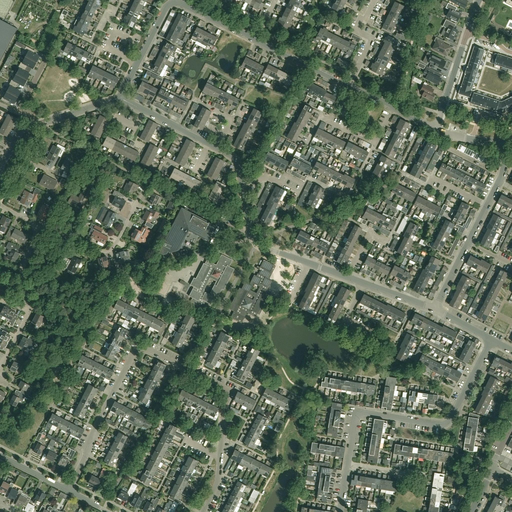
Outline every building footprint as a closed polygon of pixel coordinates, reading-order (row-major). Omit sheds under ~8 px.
[(264,4),(261,2),(261,0),(256,0),(253,6),(252,8),(257,10),(258,8),(261,10),(264,4)] [(342,8),(344,4),(336,0),(335,0),(333,4),(342,8)] [(98,8),(99,6),(89,1),(87,5),(96,9),(97,7),(98,8)] [(141,10),(143,6),(134,1),(132,6),(141,10)] [(406,7),(395,2),(392,6),(404,12),(406,7)] [(297,7),(288,3),(286,7),(295,12),(298,13),(300,9),(297,7)] [(446,7),(445,8),(449,10),(446,16),(451,19),(451,20),(456,22),(456,21),(457,22),(461,14),(455,11),(457,8),(448,3),(446,7)] [(340,13),(342,8),(333,4),(331,8),(340,13)] [(96,9),(87,5),(85,9),(94,14),(96,9)] [(138,14),(141,10),(132,6),(130,10),(138,14)] [(404,12),(392,6),(390,10),(399,15),(402,16),(404,12)] [(295,12),(286,7),(284,12),(293,16),(295,12)] [(91,18),(94,14),(85,9),(83,14),(91,18)] [(138,14),(130,10),(127,14),(136,19),(138,14)] [(397,19),(399,15),(390,10),(388,15),(397,19)] [(293,16),(284,12),(282,16),(291,20),(293,16)] [(191,20),(187,17),(180,14),(178,13),(176,18),(187,24),(189,25),(191,20)] [(91,18),(83,14),(80,18),(89,22),(91,18)] [(134,23),(136,19),(127,14),(127,16),(125,15),(124,18),(134,23)] [(428,23),(432,16),(427,14),(423,21),(428,23)] [(395,23),(397,19),(388,15),(386,19),(395,23)] [(294,22),(291,20),(282,16),(281,18),(280,17),(278,19),(289,24),(290,25),(292,26),(294,22)] [(87,27),(89,22),(80,18),(78,22),(87,27)] [(134,23),(124,18),(123,20),(124,21),(123,23),(134,28),(136,24),(134,23)] [(184,29),(187,24),(176,18),(173,24),(184,29)] [(0,61),(18,29),(0,19),(0,61)] [(290,25),(289,24),(278,19),(277,22),(279,22),(278,25),(288,30),(290,25)] [(395,23),(386,19),(384,23),(393,28),(395,23)] [(453,23),(446,20),(442,26),(447,28),(443,36),(446,37),(446,38),(449,39),(452,40),(457,30),(453,28),(453,29),(451,28),(453,23)] [(87,27),(78,22),(76,21),(74,25),(75,26),(76,26),(76,27),(87,32),(88,29),(86,29),(87,27)] [(391,32),(393,28),(384,23),(380,21),(379,23),(378,23),(378,24),(383,26),(382,28),(391,32)] [(185,29),(184,29),(173,24),(171,29),(182,34),(185,29)] [(76,27),(76,26),(75,26),(72,30),(83,35),(84,33),(86,34),(87,32),(76,27)] [(197,38),(202,30),(196,27),(192,36),(191,39),(196,42),(196,41),(197,38)] [(320,39),(325,29),(323,28),(322,29),(320,28),(315,39),(320,41),(320,39)] [(182,34),(171,29),(168,34),(180,40),(182,34)] [(325,41),(329,32),(327,31),(328,30),(325,29),(320,39),(325,41)] [(201,44),(202,41),(207,33),(202,30),(197,38),(196,41),(201,44)] [(329,43),(333,35),(329,32),(325,41),(329,43)] [(206,46),(212,35),(207,33),(202,41),(201,44),(206,46)] [(180,40),(168,34),(165,39),(177,45),(180,40)] [(213,46),(217,38),(212,35),(206,46),(209,47),(211,45),(213,46)] [(333,46),(337,37),(333,35),(329,43),(333,46)] [(398,41),(388,36),(387,38),(385,37),(384,39),(394,44),(394,45),(396,45),(398,41)] [(337,48),(342,39),(337,37),(333,46),(337,48)] [(444,41),(436,37),(434,41),(436,42),(433,49),(446,55),(450,47),(442,43),(444,41)] [(342,50),(346,41),(342,39),(337,48),(342,50)] [(394,44),(384,39),(383,42),(384,42),(383,44),(392,49),(394,45),(394,44)] [(346,52),(351,41),(349,40),(348,42),(346,41),(342,50),(341,51),(345,53),(346,52)] [(26,46),(17,41),(15,44),(24,49),(26,46)] [(350,56),(355,45),(353,44),(354,43),(351,41),(346,52),(345,53),(350,56)] [(68,54),(72,45),(67,42),(63,51),(68,54)] [(177,48),(174,46),(166,42),(163,46),(172,51),(175,53),(177,48)] [(89,53),(91,50),(93,46),(91,44),(87,52),(85,51),(80,60),(85,62),(89,53)] [(392,49),(383,44),(381,49),(390,53),(392,49)] [(72,56),(76,47),(72,45),(68,54),(72,56)] [(39,57),(34,54),(35,51),(26,46),(24,49),(27,51),(24,56),(25,57),(36,63),(36,62),(37,62),(39,58),(38,58),(39,57)] [(94,55),(91,54),(95,47),(93,46),(91,50),(89,53),(85,62),(89,64),(93,56),(94,55)] [(169,55),(172,51),(163,46),(161,51),(169,55)] [(76,58),(81,49),(76,47),(72,56),(76,58)] [(461,87),(459,94),(470,98),(472,90),(474,84),(476,78),(478,71),(480,65),(482,58),(485,50),(474,47),(472,55),(470,61),(468,67),(467,67),(465,74),(464,80),(461,87)] [(80,60),(85,51),(81,49),(76,58),(80,60)] [(392,54),(390,53),(381,49),(379,53),(390,59),(392,54)] [(172,57),(169,55),(161,51),(159,56),(167,60),(169,61),(172,57)] [(390,59),(379,53),(377,57),(388,63),(390,59)] [(495,53),(492,63),(495,64),(501,67),(508,69),(511,70),(511,58),(505,56),(498,54),(495,53)] [(446,62),(431,55),(430,57),(429,57),(429,59),(427,62),(442,69),(446,62)] [(165,64),(167,60),(159,56),(156,60),(165,64)] [(35,64),(36,63),(25,57),(22,63),(21,62),(19,65),(26,69),(27,66),(33,69),(33,67),(34,68),(36,64),(35,64)] [(246,68),(250,60),(245,57),(241,65),(241,66),(246,68)] [(388,63),(377,57),(375,62),(384,66),(386,67),(388,63)] [(163,69),(165,64),(156,60),(154,65),(158,67),(163,69)] [(250,70),(254,62),(250,60),(246,68),(250,70)] [(255,73),(259,64),(254,62),(250,70),(255,73)] [(382,70),(384,66),(375,62),(374,64),(372,63),(371,65),(382,70)] [(259,75),(264,67),(259,64),(255,73),(259,75)] [(269,76),(273,67),(268,64),(263,73),(269,76)] [(30,74),(24,71),(26,69),(19,65),(18,68),(19,69),(16,74),(26,80),(30,74)] [(163,69),(158,67),(154,65),(153,67),(149,65),(149,66),(148,68),(160,74),(163,69)] [(382,70),(371,65),(370,68),(372,68),(371,70),(381,76),(383,71),(382,70)] [(91,79),(93,77),(97,68),(92,66),(87,77),(91,79)] [(274,78),(278,70),(273,67),(269,76),(274,78)] [(426,67),(423,74),(429,77),(428,80),(437,85),(440,79),(438,79),(440,74),(426,67)] [(97,79),(101,70),(97,68),(93,77),(97,79)] [(101,81),(106,72),(101,70),(97,79),(101,81)] [(279,81),(283,72),(278,70),(274,78),(279,81)] [(106,83),(110,74),(106,72),(101,81),(106,83)] [(284,83),(288,75),(283,72),(279,81),(284,83)] [(23,86),(26,80),(16,74),(13,80),(12,79),(10,83),(16,86),(18,83),(23,86)] [(110,85),(114,76),(110,74),(106,83),(104,86),(109,88),(110,85)] [(289,86),(293,77),(288,75),(284,83),(289,86)] [(114,87),(119,78),(114,76),(110,85),(114,87)] [(143,92),(147,84),(148,81),(143,79),(137,91),(139,92),(140,91),(143,92)] [(308,93),(312,84),(308,82),(304,90),(308,93)] [(20,92),(15,89),(16,86),(10,83),(5,91),(17,98),(20,92)] [(207,94),(211,86),(206,83),(202,91),(203,92),(203,93),(207,95),(207,94)] [(148,95),(152,87),(147,84),(143,92),(148,95)] [(313,95),(317,86),(312,84),(308,93),(313,95)] [(423,84),(420,91),(423,92),(422,95),(431,100),(434,94),(432,93),(434,90),(429,87),(423,84)] [(161,99),(166,89),(162,86),(157,96),(161,99)] [(213,95),(217,88),(211,86),(207,94),(212,97),(213,95)] [(317,97),(322,89),(317,86),(313,95),(312,97),(316,99),(318,97),(317,97)] [(157,89),(152,87),(148,95),(153,98),(157,89)] [(218,98),(221,91),(217,88),(213,95),(218,98)] [(166,101),(171,91),(166,89),(161,99),(166,101)] [(325,92),(326,92),(326,91),(322,89),(317,97),(318,97),(322,99),(325,92)] [(17,99),(17,98),(5,91),(1,100),(7,103),(9,101),(14,103),(15,102),(15,103),(17,99)] [(170,103),(174,96),(175,93),(171,91),(166,101),(170,103)] [(222,100),(226,93),(221,91),(218,98),(220,99),(219,100),(222,101),(222,100)] [(331,95),(326,92),(325,92),(322,99),(321,101),(326,103),(331,95)] [(227,102),(230,95),(226,93),(222,100),(225,101),(224,103),(226,104),(227,102)] [(474,93),(470,103),(471,104),(471,103),(478,105),(484,107),(490,110),(497,112),(503,114),(509,110),(511,109),(511,96),(511,97),(511,98),(505,101),(502,102),(500,101),(494,99),(487,97),(481,95),(474,93)] [(231,105),(235,97),(230,95),(227,102),(231,105)] [(332,106),(336,98),(331,95),(326,103),(332,106)] [(179,98),(174,96),(170,103),(175,106),(179,98)] [(179,109),(180,108),(185,98),(180,96),(179,98),(175,106),(177,107),(177,108),(179,109)] [(236,107),(240,100),(235,97),(231,105),(236,107)] [(183,112),(189,100),(185,98),(180,108),(182,109),(182,111),(183,112)] [(311,114),(313,109),(305,105),(303,109),(311,114)] [(259,109),(254,106),(251,113),(259,118),(262,113),(258,111),(259,109)] [(209,117),(211,112),(203,107),(200,112),(209,117)] [(311,114),(303,109),(300,114),(309,118),(311,114)] [(207,121),(209,117),(200,112),(198,117),(207,121)] [(259,118),(251,113),(248,119),(257,123),(259,118)] [(15,121),(17,119),(8,114),(5,119),(18,125),(19,123),(15,121)] [(306,123),(309,118),(300,114),(298,118),(306,123)] [(106,124),(109,120),(100,115),(97,120),(106,124)] [(204,126),(207,121),(198,117),(195,115),(194,118),(197,119),(196,121),(204,126)] [(304,127),(306,123),(298,118),(296,123),(303,127),(304,127)] [(18,125),(5,119),(3,123),(12,128),(13,125),(17,127),(18,125)] [(254,128),(257,123),(248,119),(246,123),(246,124),(253,127),(254,128)] [(406,128),(409,123),(400,119),(398,124),(406,128)] [(104,129),(106,124),(97,120),(95,124),(104,129)] [(155,129),(158,124),(149,120),(147,125),(155,129)] [(202,130),(204,126),(196,121),(193,126),(202,130)] [(300,132),(303,127),(296,123),(294,122),(292,127),(300,132)] [(11,130),(12,128),(3,123),(1,128),(10,132),(13,134),(14,132),(11,130)] [(246,124),(246,123),(244,123),(242,128),(251,132),(253,127),(246,124)] [(102,133),(104,129),(95,124),(93,129),(102,133)] [(406,128),(398,124),(395,128),(404,132),(406,128)] [(153,134),(155,129),(147,125),(144,129),(153,134)] [(298,137),(300,132),(292,127),(289,132),(298,137)] [(10,132),(1,128),(0,129),(0,133),(7,137),(9,134),(12,136),(13,134),(10,132)] [(251,132),(242,128),(240,132),(248,136),(251,132)] [(318,139),(322,131),(318,128),(313,137),(318,139)] [(404,132),(395,128),(393,133),(394,133),(402,137),(404,132)] [(102,133),(93,129),(90,134),(99,138),(101,133),(102,134),(102,133)] [(151,138),(153,134),(144,129),(142,134),(151,138)] [(323,142),(327,133),(322,131),(318,139),(323,142)] [(248,136),(240,132),(237,137),(246,141),(248,136)] [(295,142),(298,137),(289,132),(286,138),(295,142)] [(327,144),(332,135),(327,133),(323,142),(327,144)] [(400,143),(403,137),(402,137),(394,133),(392,138),(400,143)] [(151,138),(142,134),(140,138),(148,143),(151,138)] [(332,146),(336,138),(332,135),(327,144),(332,146)] [(107,147),(111,139),(107,136),(103,144),(102,145),(107,147)] [(244,146),(246,141),(237,137),(235,141),(244,146)] [(336,149),(341,140),(336,138),(332,146),(336,149)] [(398,148),(400,143),(392,138),(389,143),(398,148)] [(112,150),(116,141),(111,139),(107,147),(112,150)] [(193,148),(195,143),(186,139),(184,144),(193,148)] [(341,151),(345,142),(341,140),(336,149),(341,151)] [(433,151),(436,146),(425,140),(423,145),(425,146),(433,151)] [(116,152),(121,143),(116,141),(112,150),(116,152)] [(244,146),(235,141),(233,146),(241,150),(244,146)] [(349,153),(353,145),(348,142),(343,150),(349,153)] [(121,154),(125,146),(121,143),(116,152),(121,154)] [(398,148),(389,143),(387,149),(395,153),(398,148)] [(44,156),(54,161),(58,154),(61,156),(65,148),(58,144),(56,147),(53,146),(47,157),(44,156)] [(159,148),(158,148),(150,144),(148,148),(157,153),(159,154),(161,149),(160,149),(159,148)] [(191,153),(193,148),(184,144),(182,148),(191,153)] [(354,156),(358,147),(353,145),(349,153),(354,156)] [(125,157),(130,148),(125,146),(121,154),(125,157)] [(433,151),(425,146),(423,151),(431,155),(433,151)] [(268,163),(274,151),(272,150),(266,147),(262,156),(265,157),(263,160),(268,163)] [(359,158),(363,150),(358,147),(354,156),(359,158)] [(130,159),(134,150),(130,148),(125,157),(130,159)] [(154,157),(157,153),(148,148),(145,153),(154,157)] [(188,157),(191,153),(182,148),(179,153),(188,157)] [(393,158),(395,153),(387,149),(384,154),(393,158)] [(137,156),(139,153),(134,150),(130,159),(134,161),(137,156)] [(364,161),(368,153),(363,150),(359,158),(364,161)] [(273,165),(278,157),(279,154),(274,151),(268,163),(273,165)] [(429,160),(431,155),(423,151),(420,155),(429,160)] [(154,157),(145,153),(143,158),(152,162),(154,163),(156,159),(154,157)] [(186,162),(188,157),(179,153),(177,157),(186,162)] [(294,167),(299,157),(294,155),(289,165),(294,167)] [(390,160),(381,155),(379,160),(387,164),(390,160)] [(429,160),(420,155),(418,160),(427,164),(429,160)] [(184,165),(186,162),(177,157),(175,162),(184,166),(184,165)] [(222,166),(224,162),(216,157),(213,162),(222,166)] [(283,159),(278,157),(273,165),(279,168),(283,159)] [(299,169),(304,160),(299,157),(294,167),(299,169)] [(63,173),(62,173),(61,176),(67,179),(68,176),(71,177),(73,173),(70,171),(74,165),(65,160),(66,158),(60,168),(66,171),(65,174),(63,173)] [(150,167),(152,162),(143,158),(141,162),(150,167)] [(284,170),(288,162),(283,159),(279,168),(284,170)] [(303,172),(307,165),(308,162),(304,160),(299,169),(303,172)] [(387,164),(379,160),(377,165),(385,169),(388,170),(390,166),(387,164)] [(418,160),(416,164),(423,168),(424,169),(427,164),(418,160)] [(220,171),(222,166),(213,162),(211,166),(220,171)] [(317,171),(321,164),(316,162),(313,169),(317,171)] [(443,172),(446,165),(442,163),(438,170),(443,172)] [(447,175),(451,168),(452,165),(448,163),(447,165),(446,165),(443,172),(447,175)] [(322,174),(325,166),(321,164),(317,171),(322,174)] [(420,173),(423,168),(416,164),(415,164),(412,169),(420,173)] [(311,167),(307,165),(303,172),(308,174),(311,167)] [(385,169),(377,165),(374,169),(383,173),(385,169)] [(217,175),(220,171),(211,166),(209,171),(217,175)] [(326,176),(330,169),(325,166),(322,174),(326,176)] [(331,178),(334,171),(336,168),(331,166),(330,169),(326,176),(331,178)] [(174,179),(179,170),(179,171),(174,168),(170,177),(174,179)] [(452,177),(456,170),(452,168),(451,168),(447,175),(452,177)] [(456,179),(461,170),(457,168),(456,170),(452,177),(456,179)] [(383,173),(374,169),(372,174),(381,178),(383,173)] [(418,178),(420,173),(412,169),(409,174),(418,178)] [(179,182),(183,173),(179,170),(174,179),(179,182)] [(461,182),(466,172),(461,170),(456,179),(461,182)] [(217,175),(209,171),(206,176),(215,180),(217,175)] [(335,180),(339,173),(334,171),(331,178),(335,180)] [(466,184),(469,177),(470,174),(466,172),(461,182),(465,184),(466,184)] [(183,184),(188,175),(183,173),(179,182),(183,184)] [(344,176),(343,176),(339,173),(335,180),(340,183),(344,176)] [(345,185),(349,177),(344,174),(343,176),(344,176),(340,183),(345,185)] [(49,187),(53,189),(57,182),(44,175),(39,184),(49,189),(49,187)] [(188,186),(193,178),(188,175),(183,184),(188,186)] [(475,191),(479,182),(477,181),(479,178),(476,176),(474,179),(470,188),(475,191)] [(350,188),(355,180),(349,177),(345,185),(350,188)] [(470,188),(474,179),(469,177),(466,184),(465,184),(465,185),(470,188)] [(71,183),(62,178),(59,183),(65,186),(64,188),(67,189),(71,183)] [(193,189),(197,180),(193,178),(188,186),(193,189)] [(480,193),(485,185),(482,183),(483,180),(481,179),(480,182),(479,182),(475,191),(480,193)] [(124,189),(132,193),(134,188),(139,190),(137,189),(139,186),(128,180),(124,189)] [(202,182),(197,180),(193,189),(197,191),(202,182)] [(223,190),(226,185),(225,185),(217,181),(214,186),(223,190)] [(396,194),(400,186),(395,183),(391,192),(396,194)] [(322,194),(324,189),(315,185),(313,190),(322,194)] [(221,195),(223,190),(214,186),(212,190),(221,195)] [(282,195),(284,190),(276,186),(273,191),(282,195)] [(401,197),(406,188),(400,186),(396,194),(401,197)] [(21,189),(18,195),(22,197),(20,202),(28,206),(31,199),(36,201),(39,195),(41,190),(36,188),(34,192),(33,195),(27,192),(24,190),(21,189)] [(406,200),(411,191),(406,188),(401,197),(406,200)] [(120,212),(125,201),(118,198),(120,193),(114,190),(112,195),(115,196),(114,200),(115,201),(113,205),(121,209),(120,212)] [(221,195),(212,190),(210,195),(219,199),(221,195)] [(319,198),(322,194),(313,190),(311,194),(319,198)] [(72,195),(67,203),(70,205),(77,208),(78,206),(80,203),(81,202),(82,203),(87,193),(82,191),(79,198),(75,196),(74,197),(72,195)] [(280,200),(282,195),(273,191),(271,195),(280,200)] [(412,202),(416,194),(411,191),(406,200),(412,202)] [(149,202),(150,203),(157,206),(162,197),(151,192),(150,195),(147,194),(152,197),(149,202)] [(317,203),(319,198),(311,194),(308,199),(317,203)] [(219,199),(210,195),(208,199),(216,204),(219,199)] [(277,204),(280,200),(271,195),(269,200),(277,204)] [(502,206),(507,197),(502,195),(497,203),(502,206)] [(418,207),(422,198),(417,196),(413,205),(418,207)] [(511,200),(507,197),(502,206),(508,209),(508,207),(511,200)] [(422,209),(427,201),(422,198),(418,207),(422,209)] [(315,208),(317,203),(308,199),(306,203),(315,208)] [(275,209),(277,204),(269,200),(266,205),(268,205),(275,209)] [(171,201),(167,208),(173,211),(177,203),(171,201)] [(427,212),(431,203),(427,201),(422,209),(421,212),(426,214),(427,212)] [(469,205),(461,202),(459,206),(466,210),(469,205)] [(432,214),(436,205),(431,203),(427,212),(426,214),(426,215),(430,217),(432,214)] [(50,216),(55,207),(49,204),(48,207),(43,205),(37,216),(44,220),(47,214),(50,216)] [(274,215),(276,209),(275,209),(268,205),(265,210),(274,215)] [(436,216),(440,208),(436,205),(432,214),(436,216)] [(373,208),(368,206),(367,208),(362,216),(368,219),(372,211),(373,208)] [(464,215),(466,210),(459,206),(457,211),(464,215)] [(212,233),(215,226),(210,223),(209,222),(207,221),(187,211),(182,209),(182,208),(181,208),(181,209),(177,216),(163,242),(164,243),(163,245),(163,244),(158,252),(163,255),(166,253),(167,251),(169,252),(169,253),(179,249),(186,235),(192,234),(194,234),(208,241),(210,237),(212,235),(211,234),(211,232),(212,233)] [(117,219),(114,218),(116,214),(106,209),(104,212),(102,212),(99,218),(103,220),(101,223),(104,224),(104,226),(105,227),(106,228),(108,228),(109,227),(112,221),(115,223),(117,219)] [(153,216),(157,218),(159,213),(152,209),(150,212),(147,210),(142,219),(146,221),(146,222),(144,225),(151,229),(153,225),(150,223),(153,216)] [(462,219),(464,215),(457,211),(454,209),(451,214),(454,216),(462,219)] [(271,220),(274,215),(265,210),(263,215),(271,220)] [(373,220),(377,213),(372,211),(368,219),(373,222),(374,220),(373,220)] [(382,215),(377,213),(373,220),(374,220),(378,222),(382,215)] [(383,225),(387,216),(382,214),(382,215),(378,222),(380,224),(377,231),(379,232),(381,228),(383,225)] [(459,224),(462,219),(454,216),(451,214),(450,217),(453,219),(452,220),(459,224)] [(500,223),(502,219),(494,214),(491,219),(500,223)] [(268,225),(271,220),(263,215),(260,221),(268,225)] [(387,227),(391,220),(392,218),(387,215),(387,216),(383,225),(387,227)] [(0,230),(4,233),(11,220),(3,216),(0,222),(0,230)] [(392,229),(395,222),(397,219),(392,216),(392,218),(391,220),(387,227),(392,229)] [(498,228),(500,223),(491,219),(489,224),(498,228)] [(454,224),(452,223),(446,220),(443,224),(452,229),(454,224)] [(418,226),(410,222),(408,227),(416,231),(418,226)] [(452,229),(443,224),(441,229),(449,233),(452,229)] [(495,232),(498,228),(489,224),(487,228),(488,229),(495,232)] [(103,229),(95,225),(93,229),(94,230),(91,237),(98,241),(97,243),(97,244),(102,246),(103,246),(107,237),(101,234),(103,229)] [(359,233),(362,229),(360,228),(354,225),(352,230),(359,233)] [(144,245),(146,241),(145,241),(150,231),(142,227),(140,231),(135,229),(133,233),(132,232),(131,235),(132,236),(131,238),(144,245)] [(416,231),(408,227),(405,231),(414,236),(416,231)] [(11,237),(24,243),(28,235),(15,228),(13,233),(8,231),(6,236),(10,238),(11,237)] [(359,233),(352,230),(350,228),(347,233),(350,234),(357,238),(359,233)] [(447,238),(449,233),(441,229),(439,233),(447,238)] [(494,238),(497,233),(495,232),(488,229),(486,234),(494,238)] [(301,242),(305,233),(300,231),(296,239),(301,242)] [(414,236),(405,231),(403,236),(404,237),(404,236),(412,240),(414,236)] [(307,243),(310,236),(305,233),(301,242),(306,244),(307,243)] [(447,238),(439,233),(436,238),(445,242),(447,238)] [(311,245),(315,238),(316,236),(311,234),(310,236),(307,243),(311,245)] [(355,242),(357,238),(350,234),(347,239),(355,242)] [(491,243),(494,238),(486,234),(483,239),(491,243)] [(410,246),(413,241),(412,240),(404,236),(404,237),(402,242),(410,246)] [(320,240),(319,240),(315,238),(311,245),(316,248),(320,240)] [(320,250),(325,240),(321,238),(319,240),(320,240),(316,248),(320,250)] [(445,242),(436,238),(434,243),(443,247),(445,242)] [(352,247),(355,242),(347,239),(345,243),(352,247)] [(489,248),(491,243),(483,239),(480,244),(489,248)] [(325,252),(329,245),(330,243),(325,240),(320,250),(325,252)] [(7,258),(15,262),(19,253),(13,250),(15,246),(18,247),(8,242),(5,248),(11,250),(7,258)] [(410,246),(402,242),(399,247),(408,251),(410,246)] [(354,247),(352,247),(345,243),(343,248),(351,252),(354,247)] [(440,252),(443,247),(434,243),(432,247),(440,252)] [(405,256),(408,251),(399,247),(397,252),(405,256)] [(351,252),(343,248),(341,252),(349,257),(351,252)] [(114,261),(116,268),(122,267),(121,263),(126,262),(124,252),(126,251),(116,254),(117,260),(114,261)] [(349,257),(341,252),(338,257),(347,261),(349,257)] [(368,266),(372,259),(373,256),(369,254),(367,256),(364,263),(366,265),(362,273),(364,274),(366,270),(368,266)] [(203,263),(199,272),(196,279),(194,278),(190,285),(194,287),(192,289),(195,291),(197,288),(203,291),(210,278),(216,281),(210,292),(215,294),(215,295),(218,296),(221,289),(223,290),(234,269),(229,266),(232,260),(221,255),(216,265),(207,260),(205,264),(203,263)] [(108,263),(106,256),(94,259),(94,260),(97,259),(100,269),(107,267),(108,270),(114,269),(112,262),(108,263)] [(344,266),(347,261),(338,257),(336,256),(334,260),(344,266)] [(437,265),(440,260),(436,259),(431,256),(429,261),(437,265)] [(472,267),(476,258),(471,256),(466,264),(472,267)] [(74,273),(75,272),(77,267),(79,268),(80,267),(81,267),(82,265),(82,264),(81,263),(80,263),(81,261),(73,257),(71,262),(69,261),(67,265),(61,262),(58,268),(64,271),(66,268),(74,273)] [(377,270),(381,263),(382,260),(378,258),(376,261),(373,268),(377,270)] [(481,261),(476,258),(472,267),(477,269),(478,268),(481,261)] [(376,261),(372,259),(368,266),(373,268),(376,261)] [(271,292),(267,290),(272,281),(269,279),(272,273),(273,272),(276,266),(274,265),(273,265),(264,260),(260,267),(257,266),(256,268),(261,271),(260,271),(258,273),(259,273),(259,274),(258,273),(256,276),(254,275),(249,284),(245,282),(241,289),(239,288),(228,309),(234,311),(230,318),(241,323),(246,313),(247,313),(255,317),(257,314),(259,315),(271,292)] [(482,270),(486,262),(482,260),(481,261),(478,268),(482,270)] [(435,270),(437,265),(429,261),(427,265),(435,270)] [(491,264),(486,262),(482,270),(487,273),(491,264)] [(382,273),(386,266),(381,263),(377,270),(382,273)] [(387,275),(388,272),(391,266),(387,264),(386,266),(382,273),(387,275)] [(394,265),(391,272),(390,274),(395,276),(399,268),(394,265)] [(433,274),(435,270),(427,265),(424,270),(431,273),(431,274),(433,274)] [(400,279),(404,271),(399,268),(395,276),(400,279)] [(424,270),(423,269),(420,274),(429,278),(431,274),(431,273),(424,270)] [(506,278),(509,273),(501,270),(499,274),(506,278)] [(404,285),(410,273),(404,271),(400,279),(399,280),(402,281),(402,282),(401,284),(401,285),(403,286),(404,285)] [(322,277),(314,272),(311,277),(320,281),(322,277)] [(429,278),(420,274),(418,279),(426,284),(429,278)] [(506,278),(499,274),(497,279),(504,282),(506,278)] [(470,282),(471,279),(463,275),(460,280),(469,284),(471,285),(472,283),(470,282)] [(318,286),(320,281),(311,277),(309,282),(318,286)] [(424,289),(426,284),(418,279),(415,284),(424,289)] [(502,287),(504,282),(497,279),(494,283),(502,287)] [(469,284),(460,280),(458,284),(467,289),(469,284)] [(315,291),(318,286),(309,282),(307,286),(315,291)] [(499,292),(502,287),(494,283),(492,288),(499,292)] [(421,294),(424,289),(415,284),(412,290),(421,294)] [(465,293),(467,289),(458,284),(456,289),(457,290),(464,293),(465,293)] [(313,295),(315,291),(307,286),(304,291),(306,292),(306,291),(313,295)] [(347,296),(350,291),(342,286),(339,292),(347,296)] [(499,292),(492,288),(491,287),(488,292),(490,292),(497,296),(499,292)] [(211,304),(215,295),(215,294),(210,292),(209,294),(203,291),(197,288),(195,291),(192,289),(189,296),(192,298),(190,302),(206,310),(207,308),(206,307),(207,304),(208,303),(211,304)] [(463,299),(466,294),(465,293),(464,293),(457,290),(455,295),(463,299)] [(314,296),(313,295),(306,291),(306,292),(303,297),(312,301),(315,302),(317,297),(314,296)] [(347,296),(339,292),(336,297),(345,301),(347,296)] [(495,301),(497,296),(490,292),(487,297),(495,301)] [(364,305),(368,297),(364,294),(359,303),(364,305)] [(461,304),(463,299),(455,295),(452,300),(461,304)] [(309,306),(312,301),(303,297),(301,302),(309,306)] [(342,306),(345,301),(336,297),(334,302),(335,303),(342,306)] [(369,307),(373,299),(368,297),(364,305),(369,307)] [(492,305),(495,301),(487,297),(485,302),(492,305)] [(118,311),(123,301),(118,299),(117,300),(114,298),(108,310),(112,312),(114,308),(118,311)] [(373,310),(378,301),(373,299),(369,307),(373,310)] [(461,304),(452,300),(449,305),(458,309),(461,304)] [(123,313),(127,304),(124,302),(123,301),(118,311),(123,313)] [(378,312),(382,303),(378,301),(373,310),(378,312)] [(308,308),(309,306),(301,302),(298,307),(307,311),(315,315),(315,314),(315,315),(318,310),(316,309),(315,312),(308,308)] [(491,311),(494,306),(492,305),(485,302),(483,307),(491,311)] [(342,306),(335,303),(333,307),(340,311),(342,306)] [(387,306),(386,306),(382,303),(378,312),(382,314),(383,313),(387,306)] [(132,306),(129,305),(127,304),(123,313),(127,315),(132,306)] [(388,315),(392,307),(387,304),(386,306),(387,306),(383,313),(388,315)] [(6,317),(10,309),(10,308),(6,305),(5,306),(4,306),(1,312),(0,311),(0,317),(1,318),(2,316),(6,317)] [(132,317),(136,308),(134,307),(132,306),(127,315),(132,317)] [(338,315),(340,311),(333,307),(331,312),(338,315)] [(392,317),(396,309),(392,307),(388,315),(392,317)] [(491,311),(483,307),(480,312),(488,316),(491,311)] [(16,312),(16,311),(11,308),(10,309),(6,317),(9,319),(8,322),(10,323),(9,325),(12,327),(16,320),(13,318),(16,312)] [(136,320),(141,311),(139,310),(136,308),(132,317),(136,320)] [(397,320),(401,311),(396,309),(392,317),(397,320)] [(43,319),(45,320),(48,322),(51,316),(41,311),(39,315),(37,313),(32,322),(39,326),(43,319)] [(141,322),(145,313),(143,312),(141,311),(136,320),(141,322)] [(401,322),(406,314),(401,311),(397,320),(401,322)] [(338,315),(331,312),(328,316),(336,320),(338,315)] [(486,321),(488,316),(480,312),(477,317),(486,321)] [(145,324),(150,315),(145,313),(141,322),(145,324)] [(415,324),(419,316),(415,313),(411,322),(415,324)] [(192,325),(195,318),(186,314),(184,318),(188,321),(187,323),(192,325)] [(150,327),(154,318),(150,315),(145,324),(150,327)] [(333,324),(336,320),(328,316),(325,315),(323,319),(333,324)] [(420,326),(424,318),(419,316),(415,324),(420,326)] [(154,329),(159,320),(154,318),(150,327),(154,329)] [(188,321),(184,318),(182,323),(186,325),(185,328),(189,330),(192,325),(187,323),(188,321)] [(424,329),(429,320),(424,318),(420,326),(424,329)] [(159,320),(154,329),(159,331),(157,335),(161,337),(167,325),(163,323),(164,322),(159,320)] [(429,331),(433,323),(429,320),(424,329),(429,331)] [(191,333),(188,332),(189,330),(185,328),(186,325),(182,323),(179,328),(184,330),(183,332),(187,334),(187,335),(193,338),(194,336),(190,334),(191,333)] [(433,333),(438,325),(433,323),(429,331),(433,333)] [(184,330),(179,328),(175,325),(174,328),(176,329),(178,330),(177,332),(182,334),(180,337),(185,339),(187,335),(187,334),(183,332),(184,330)] [(439,334),(442,327),(438,325),(433,333),(438,336),(439,334)] [(124,337),(127,330),(118,326),(116,330),(121,333),(119,335),(124,337)] [(443,337),(447,328),(443,326),(442,327),(439,334),(443,337)] [(9,342),(11,337),(10,336),(8,335),(10,331),(4,328),(2,331),(0,335),(0,337),(7,342),(7,341),(9,342)] [(448,339),(452,330),(447,328),(443,337),(448,339)] [(121,333),(116,330),(114,335),(118,337),(117,339),(121,342),(124,337),(119,335),(121,333)] [(457,333),(452,330),(448,339),(452,341),(457,333)] [(183,344),(184,341),(185,339),(180,337),(182,334),(177,332),(175,331),(172,336),(175,337),(179,339),(178,341),(183,344)] [(226,343),(230,336),(221,331),(218,336),(223,338),(222,341),(226,343)] [(118,337),(114,335),(111,333),(109,338),(111,339),(116,342),(115,344),(119,346),(121,342),(117,339),(118,337)] [(415,337),(407,333),(404,338),(413,342),(415,337)] [(175,337),(172,336),(170,334),(169,336),(172,338),(174,339),(171,344),(180,348),(183,344),(178,341),(179,339),(175,337)] [(472,341),(468,339),(467,342),(463,340),(464,337),(458,334),(455,339),(463,343),(466,344),(473,348),(474,348),(476,343),(472,341)] [(223,338),(218,336),(216,341),(221,343),(220,345),(224,347),(226,343),(222,341),(223,338)] [(6,347),(8,343),(7,342),(0,337),(0,345),(4,347),(6,347)] [(34,347),(35,344),(37,344),(39,341),(32,337),(30,341),(23,337),(18,346),(25,350),(27,347),(30,349),(32,346),(34,347)] [(410,347),(413,342),(404,338),(402,342),(410,347)] [(116,342),(111,339),(109,344),(114,346),(112,348),(117,351),(119,346),(115,344),(116,342)] [(222,352),(224,347),(220,345),(221,343),(216,341),(214,344),(213,344),(214,345),(218,347),(217,350),(222,352)] [(410,347),(402,342),(399,347),(401,348),(408,351),(410,347)] [(218,347),(214,345),(213,344),(210,343),(209,345),(211,346),(213,348),(212,350),(216,352),(215,354),(219,356),(222,352),(217,350),(218,347)] [(471,352),(473,348),(466,344),(463,343),(461,347),(464,349),(471,352)] [(114,346),(109,344),(107,348),(111,351),(110,353),(115,355),(117,351),(112,348),(114,346)] [(257,356),(260,351),(251,346),(248,351),(253,353),(251,356),(256,358),(263,361),(264,359),(257,356)] [(112,360),(115,355),(110,353),(111,351),(107,348),(103,355),(104,356),(112,360)] [(407,357),(410,352),(408,351),(401,348),(398,353),(407,357)] [(472,353),(471,352),(464,349),(461,354),(470,358),(472,353)] [(217,361),(219,356),(215,354),(216,352),(212,350),(209,354),(214,356),(213,359),(217,361)] [(254,362),(256,358),(251,356),(253,353),(248,351),(246,356),(250,358),(249,360),(254,362)] [(214,356),(209,354),(205,352),(204,354),(207,355),(208,356),(206,361),(215,366),(217,361),(213,359),(214,356)] [(423,364),(426,357),(427,355),(428,354),(423,352),(418,362),(423,364)] [(404,362),(407,357),(398,353),(396,358),(404,362)] [(467,363),(470,358),(461,354),(458,359),(467,363)] [(82,366),(87,357),(87,356),(85,355),(85,356),(82,355),(77,364),(82,366)] [(427,367),(432,357),(427,355),(426,357),(423,364),(427,367)] [(152,366),(155,359),(147,356),(145,362),(152,366)] [(253,365),(254,362),(249,360),(250,358),(246,356),(244,360),(248,362),(247,365),(251,367),(255,369),(256,367),(253,365)] [(497,367),(501,359),(496,356),(491,365),(497,367)] [(10,370),(15,373),(18,368),(21,369),(23,366),(14,361),(15,359),(13,357),(9,364),(12,365),(10,370)] [(87,369),(91,360),(87,357),(82,366),(87,369)] [(432,369),(435,362),(436,359),(432,357),(427,367),(432,369)] [(249,371),(251,367),(247,365),(248,362),(244,360),(239,358),(238,360),(241,361),(241,362),(242,362),(241,365),(246,367),(245,369),(249,371)] [(502,370),(506,362),(501,359),(497,367),(502,370)] [(91,371),(96,362),(91,360),(87,369),(91,371)] [(163,372),(163,370),(166,365),(157,361),(155,365),(159,367),(158,370),(163,372)] [(96,373),(100,364),(96,362),(91,371),(96,373)] [(436,373),(440,364),(435,362),(432,369),(431,370),(436,373)] [(511,364),(506,362),(502,370),(507,373),(508,371),(511,364)] [(100,376),(105,367),(100,364),(96,373),(100,376)] [(445,367),(440,364),(436,373),(441,375),(442,374),(445,367)] [(159,367),(155,365),(152,370),(157,372),(156,374),(160,377),(162,372),(163,372),(158,370),(159,367)] [(241,365),(239,369),(243,371),(242,374),(247,376),(251,378),(252,377),(248,374),(249,371),(245,369),(246,367),(241,365)] [(447,377),(451,368),(446,365),(445,367),(442,374),(447,377)] [(105,378),(109,369),(107,368),(107,367),(105,366),(105,367),(100,376),(105,378)] [(247,376),(242,374),(243,371),(239,369),(232,366),(231,368),(238,372),(235,376),(238,378),(237,380),(243,383),(244,381),(247,376)] [(452,379),(456,371),(451,368),(447,377),(452,379)] [(105,378),(109,380),(115,370),(113,369),(111,370),(109,369),(105,378)] [(158,381),(160,377),(156,374),(157,372),(152,370),(150,374),(155,377),(153,379),(158,381)] [(461,373),(456,371),(452,379),(457,382),(461,373)] [(330,378),(331,373),(328,373),(327,377),(322,377),(321,386),(321,387),(326,387),(327,382),(329,383),(330,378)] [(335,379),(336,374),(333,373),(332,378),(330,378),(329,383),(327,382),(326,387),(331,388),(332,383),(334,384),(335,379)] [(155,377),(150,374),(148,379),(152,381),(151,383),(156,386),(158,381),(153,379),(155,377)] [(340,379),(341,375),(338,374),(338,379),(335,379),(334,384),(332,383),(331,388),(336,389),(337,384),(339,384),(340,379)] [(345,380),(346,375),(343,375),(343,380),(340,379),(339,384),(337,384),(336,389),(341,390),(342,385),(344,385),(345,380)] [(395,386),(396,378),(381,375),(381,378),(386,379),(385,381),(390,382),(390,385),(395,386)] [(350,381),(351,376),(348,376),(348,381),(345,380),(344,385),(342,385),(341,390),(346,391),(347,386),(349,386),(350,381)] [(499,380),(491,376),(489,381),(497,385),(499,380)] [(355,382),(356,377),(353,377),(353,381),(350,381),(349,386),(347,386),(346,391),(351,391),(352,387),(354,387),(355,382)] [(360,383),(361,378),(358,377),(358,382),(355,382),(354,387),(352,387),(351,391),(356,392),(357,387),(359,388),(360,383)] [(365,383),(366,379),(363,378),(363,383),(360,383),(359,388),(357,387),(356,392),(361,393),(362,388),(364,389),(365,383)] [(153,390),(156,386),(151,383),(152,381),(148,379),(145,383),(150,386),(149,388),(153,390)] [(370,384),(371,384),(371,380),(368,379),(368,384),(365,383),(364,389),(362,388),(361,393),(366,394),(367,389),(369,389),(370,384)] [(374,395),(376,380),(374,380),(373,385),(371,384),(370,384),(369,389),(367,389),(366,394),(374,395)] [(385,381),(381,380),(380,383),(385,384),(384,386),(384,387),(389,387),(389,390),(394,391),(395,386),(390,385),(390,382),(385,381)] [(27,388),(29,385),(21,381),(18,387),(22,389),(20,392),(28,396),(31,390),(27,388)] [(495,390),(497,385),(489,381),(486,385),(495,390)] [(150,386),(145,383),(143,388),(148,390),(146,392),(151,395),(153,390),(149,388),(150,386)] [(94,396),(95,393),(97,389),(88,384),(86,389),(90,391),(89,393),(94,396)] [(495,390),(486,385),(484,390),(492,394),(495,390)] [(384,387),(384,386),(380,386),(379,388),(384,389),(384,391),(389,392),(388,395),(393,396),(394,391),(389,390),(389,387),(384,387)] [(150,397),(151,395),(146,392),(148,390),(143,388),(141,387),(139,391),(145,395),(144,397),(149,399),(157,404),(158,402),(151,398),(150,397)] [(417,392),(418,392),(418,387),(416,387),(415,391),(410,391),(408,401),(413,401),(414,396),(417,397),(417,392)] [(422,393),(423,393),(423,388),(421,387),(420,392),(418,392),(417,392),(417,397),(414,396),(413,401),(418,402),(419,397),(422,398),(422,393)] [(266,399),(270,390),(271,389),(269,388),(268,389),(266,388),(261,396),(261,397),(266,399)] [(427,393),(428,393),(428,389),(426,388),(425,393),(423,393),(422,393),(422,398),(419,397),(418,402),(423,403),(424,398),(427,398),(427,393)] [(90,391),(86,389),(84,393),(88,396),(87,398),(92,400),(94,396),(89,393),(90,391)] [(432,394),(433,394),(433,390),(431,389),(430,394),(428,393),(427,393),(427,398),(424,398),(423,403),(428,404),(429,399),(432,399),(432,394)] [(149,399),(144,397),(145,395),(139,391),(137,390),(136,392),(139,394),(140,395),(137,399),(140,401),(139,403),(145,406),(146,404),(149,399)] [(182,401),(186,392),(182,390),(177,399),(182,401)] [(271,401),(275,392),(270,390),(266,399),(271,401)] [(441,401),(441,396),(438,395),(438,390),(436,390),(435,395),(433,394),(432,394),(432,399),(429,399),(428,404),(428,407),(442,410),(444,401),(441,401)] [(492,394),(484,390),(482,395),(483,395),(490,399),(492,394)] [(21,405),(24,397),(30,400),(31,397),(28,396),(20,392),(19,391),(18,394),(15,392),(14,395),(13,395),(9,403),(16,406),(17,403),(21,405)] [(237,403),(242,394),(237,391),(233,400),(237,403)] [(384,391),(379,391),(378,393),(383,394),(383,396),(383,397),(388,397),(387,400),(392,401),(393,396),(388,395),(389,392),(384,391)] [(186,403),(191,394),(186,392),(182,401),(186,403)] [(275,403),(280,395),(275,392),(271,401),(275,403)] [(88,396),(84,393),(81,398),(86,400),(85,402),(89,405),(92,400),(87,398),(88,396)] [(191,406),(195,397),(196,396),(194,395),(194,394),(193,395),(191,394),(186,403),(185,406),(190,408),(191,406)] [(242,405),(247,396),(242,394),(237,403),(242,405)] [(280,406),(284,397),(282,396),(282,395),(280,394),(280,395),(275,403),(280,406)] [(492,399),(490,399),(483,395),(481,400),(489,405),(492,399)] [(195,408),(200,399),(197,398),(198,396),(196,396),(195,397),(191,406),(195,408)] [(200,410),(207,397),(205,396),(203,399),(202,400),(200,399),(195,408),(200,410)] [(251,398),(247,396),(242,405),(246,407),(251,398)] [(383,397),(383,396),(378,396),(378,398),(382,399),(382,401),(382,402),(387,402),(387,405),(392,406),(392,401),(387,400),(388,397),(383,397)] [(204,413),(209,403),(207,402),(207,401),(208,398),(207,397),(200,410),(204,413)] [(284,408),(289,399),(289,398),(287,397),(286,398),(284,397),(280,406),(284,408)] [(86,400),(81,398),(79,403),(84,405),(83,407),(87,409),(89,405),(85,402),(86,400)] [(256,401),(254,400),(251,398),(246,407),(247,407),(242,416),(244,416),(249,408),(251,410),(256,401)] [(288,412),(293,402),(291,400),(291,399),(289,398),(289,399),(284,408),(283,410),(288,412)] [(489,411),(492,406),(489,405),(481,400),(478,406),(486,410),(489,411)] [(115,413),(119,404),(115,401),(109,413),(113,415),(115,413)] [(391,411),(392,406),(387,405),(387,402),(382,402),(382,401),(377,401),(377,403),(382,404),(381,409),(391,411)] [(341,409),(342,404),(332,402),(331,407),(336,408),(336,411),(341,412),(345,412),(346,410),(341,409)] [(84,405),(79,403),(77,407),(81,409),(80,412),(85,414),(87,409),(83,407),(84,405)] [(209,415),(214,406),(213,406),(209,403),(204,413),(209,415)] [(119,415),(124,406),(119,404),(115,413),(119,415)] [(214,406),(209,415),(216,419),(218,416),(218,412),(217,411),(218,408),(216,407),(216,406),(214,405),(213,406),(214,406)] [(82,419),(85,414),(80,412),(81,409),(77,407),(76,406),(74,410),(75,411),(73,414),(82,419)] [(128,408),(126,407),(124,406),(119,415),(124,417),(128,408)] [(484,415),(486,410),(478,406),(475,411),(484,415)] [(340,414),(341,412),(336,411),(336,408),(331,407),(330,413),(335,413),(335,416),(340,417),(344,418),(345,415),(340,414)] [(128,420),(133,411),(128,408),(124,417),(128,420)] [(133,422),(138,413),(133,411),(128,420),(133,422)] [(478,426),(479,419),(479,416),(469,412),(469,417),(464,416),(464,419),(468,420),(468,422),(473,423),(473,426),(478,426)] [(52,425),(57,416),(52,413),(48,422),(52,425)] [(137,426),(142,415),(138,413),(133,422),(132,424),(136,427),(137,426)] [(339,419),(340,417),(335,416),(335,413),(330,413),(329,418),(334,418),(334,421),(339,422),(344,423),(344,420),(339,419)] [(259,414),(258,414),(256,418),(260,421),(259,423),(264,425),(267,418),(263,416),(259,414)] [(141,428),(147,417),(144,416),(142,415),(137,426),(141,428)] [(57,427),(61,418),(57,416),(52,425),(57,427)] [(261,430),(264,425),(259,423),(260,421),(256,418),(251,416),(250,418),(253,419),(253,420),(255,420),(253,423),(258,425),(257,427),(261,430)] [(151,420),(149,419),(147,417),(141,428),(146,431),(151,420)] [(61,429),(66,420),(61,418),(57,427),(61,429)] [(339,424),(339,422),(334,421),(334,418),(329,418),(328,423),(334,423),(333,426),(338,427),(343,428),(343,425),(339,424)] [(383,428),(384,420),(369,418),(369,421),(373,421),(373,424),(378,425),(378,427),(383,428)] [(66,432),(70,423),(66,420),(61,429),(66,432)] [(261,430),(257,427),(258,425),(253,423),(249,420),(248,422),(251,424),(252,425),(251,427),(255,430),(254,432),(259,434),(261,430)] [(477,431),(478,426),(473,426),(473,423),(468,422),(463,421),(463,424),(468,425),(467,427),(472,428),(472,431),(477,431)] [(70,434),(75,425),(70,423),(66,432),(70,434)] [(174,435),(178,428),(168,423),(166,428),(171,430),(169,432),(174,435)] [(338,429),(338,427),(333,426),(334,423),(328,423),(328,428),(333,428),(332,431),(337,432),(342,433),(342,430),(338,429)] [(382,433),(383,428),(378,427),(378,425),(373,424),(368,423),(368,426),(373,426),(372,429),(377,430),(377,432),(382,433)] [(75,436),(80,427),(75,425),(70,434),(75,436)] [(476,436),(477,431),(472,431),(472,428),(467,427),(462,426),(462,429),(467,430),(467,432),(471,433),(471,436),(476,436)] [(80,439),(84,430),(80,427),(75,436),(80,439)] [(259,434),(254,432),(255,430),(251,427),(249,432),(253,434),(252,436),(257,439),(259,434)] [(171,430),(166,428),(164,432),(168,435),(167,437),(172,439),(174,435),(169,432),(171,430)] [(337,434),(337,432),(332,431),(333,428),(328,428),(327,432),(324,432),(324,435),(326,435),(341,438),(342,435),(337,434)] [(372,429),(368,428),(367,431),(372,431),(371,434),(376,435),(376,437),(381,438),(382,433),(377,432),(377,430),(372,429)] [(252,436),(253,434),(249,432),(244,429),(243,431),(246,433),(248,434),(246,436),(251,439),(250,441),(254,443),(257,445),(259,440),(257,439),(252,436)] [(475,441),(476,436),(471,436),(471,433),(467,432),(462,431),(461,434),(466,435),(466,437),(471,438),(470,441),(475,441)] [(125,441),(127,437),(118,432),(116,437),(120,439),(119,441),(124,443),(124,444),(128,446),(129,444),(127,443),(127,442),(125,441)] [(169,444),(172,439),(167,437),(168,435),(164,432),(161,437),(166,439),(165,442),(169,444)] [(371,434),(367,433),(366,436),(371,436),(371,439),(376,440),(375,442),(380,443),(381,438),(376,437),(376,435),(371,434)] [(252,448),(254,443),(250,441),(251,439),(246,436),(242,434),(241,436),(244,437),(244,438),(245,438),(243,443),(243,444),(252,448)] [(475,446),(475,441),(470,441),(471,438),(466,437),(461,436),(460,439),(465,440),(465,442),(470,443),(469,446),(475,446)] [(120,439),(116,437),(114,441),(118,444),(117,446),(122,448),(124,444),(124,443),(119,441),(120,439)] [(166,439),(161,437),(159,441),(164,444),(163,446),(167,448),(169,444),(165,442),(166,439)] [(319,443),(320,443),(320,439),(318,438),(317,443),(312,442),(310,452),(315,453),(316,448),(319,448),(319,443)] [(379,448),(380,443),(375,442),(376,440),(371,439),(366,438),(365,441),(370,441),(370,444),(375,445),(374,447),(379,448)] [(55,448),(53,447),(56,441),(51,439),(44,453),(47,454),(46,457),(53,461),(56,454),(53,453),(55,448)] [(324,444),(325,444),(325,439),(323,439),(322,444),(320,443),(319,443),(319,448),(316,448),(315,453),(320,454),(321,449),(324,449),(324,444)] [(329,445),(330,445),(330,440),(328,440),(327,444),(325,444),(324,444),(324,449),(321,449),(320,454),(325,455),(326,450),(329,450),(329,445)] [(402,445),(403,445),(403,440),(401,440),(400,445),(395,444),(393,454),(398,455),(399,450),(402,450),(402,445)] [(40,455),(44,446),(40,444),(41,442),(39,441),(38,443),(33,451),(40,455)] [(119,453),(120,451),(122,448),(117,446),(118,444),(114,441),(111,446),(116,448),(115,450),(119,453)] [(165,453),(167,448),(163,446),(164,444),(159,441),(157,446),(161,448),(160,451),(165,453)] [(335,446),(335,441),(333,441),(332,445),(330,445),(329,445),(329,450),(326,450),(325,455),(330,455),(331,450),(334,451),(335,446)] [(340,447),(341,442),(338,441),(337,446),(335,446),(334,451),(331,450),(330,455),(335,456),(336,451),(339,452),(340,447)] [(407,446),(408,446),(408,441),(406,441),(405,445),(403,445),(402,445),(402,450),(399,450),(398,455),(403,455),(404,450),(407,451),(407,446)] [(412,447),(413,447),(413,442),(411,441),(410,446),(408,446),(407,446),(407,451),(404,450),(403,455),(408,456),(409,451),(412,452),(412,447)] [(343,457),(346,443),(343,442),(342,447),(340,447),(339,452),(336,451),(335,456),(336,456),(335,459),(338,459),(338,457),(343,457)] [(418,447),(418,448),(418,443),(416,442),(415,447),(413,447),(412,447),(412,452),(409,451),(408,456),(413,457),(414,452),(417,452),(418,447)] [(474,452),(475,446),(469,446),(470,443),(465,442),(460,442),(460,444),(464,445),(464,450),(474,452)] [(370,444),(365,443),(365,446),(369,446),(369,449),(374,450),(374,452),(379,453),(379,448),(374,447),(375,445),(370,444)] [(422,448),(423,448),(423,443),(421,443),(420,448),(418,448),(418,447),(417,452),(414,452),(413,457),(418,458),(419,453),(422,453),(422,448)] [(428,449),(429,444),(426,444),(425,449),(423,448),(422,448),(422,453),(419,453),(418,458),(423,459),(424,454),(427,454),(428,449)] [(433,450),(433,445),(431,445),(430,449),(428,449),(427,454),(424,454),(423,459),(429,459),(429,454),(432,455),(433,450)] [(438,451),(439,446),(436,445),(435,450),(433,450),(432,455),(429,454),(429,459),(434,460),(434,455),(437,456),(438,451)] [(116,448),(111,446),(109,450),(114,453),(112,455),(117,457),(119,453),(115,450),(116,448)] [(161,448),(157,446),(155,450),(159,453),(158,455),(162,457),(165,453),(160,451),(161,448)] [(443,452),(444,447),(441,446),(440,451),(438,451),(437,456),(434,455),(434,460),(439,461),(439,456),(442,457),(443,452)] [(448,452),(449,448),(446,447),(445,452),(443,452),(442,457),(439,456),(439,461),(444,462),(444,457),(447,457),(448,452)] [(378,458),(379,453),(374,452),(374,450),(369,449),(364,448),(364,451),(369,452),(368,454),(373,455),(373,457),(378,458)] [(454,448),(452,448),(451,448),(450,453),(448,452),(447,457),(444,457),(444,462),(451,463),(453,455),(454,448)] [(71,449),(67,457),(66,457),(67,455),(63,453),(61,457),(60,456),(58,461),(59,462),(58,464),(59,464),(58,465),(62,467),(63,466),(65,467),(68,459),(71,460),(75,451),(74,450),(71,449)] [(234,461),(239,452),(234,449),(230,458),(234,461)] [(112,455),(114,453),(109,450),(107,455),(111,457),(110,459),(115,462),(119,464),(120,462),(118,461),(117,460),(116,460),(117,457),(112,455)] [(159,453),(155,450),(152,455),(157,457),(156,460),(160,462),(162,457),(158,455),(159,453)] [(102,456),(105,458),(103,462),(112,466),(115,462),(110,459),(111,457),(107,455),(102,452),(101,454),(101,455),(101,456),(102,456)] [(239,463),(244,454),(239,452),(234,461),(239,463)] [(377,463),(378,458),(373,457),(373,455),(368,454),(363,453),(363,456),(368,457),(367,462),(377,463)] [(244,465),(248,456),(245,455),(244,454),(239,463),(238,465),(243,467),(244,465)] [(157,457),(152,455),(150,460),(154,462),(153,464),(158,467),(160,462),(156,460),(157,457)] [(194,468),(198,461),(189,456),(186,461),(191,463),(190,466),(194,468)] [(248,468),(253,459),(248,456),(244,465),(248,468)] [(190,466),(191,463),(186,461),(182,459),(181,461),(184,462),(185,463),(184,465),(188,468),(187,470),(192,472),(194,468),(190,466)] [(253,470),(257,461),(253,459),(248,468),(253,470)] [(156,471),(157,469),(158,467),(153,464),(154,462),(150,460),(148,464),(152,466),(151,469),(156,471)] [(257,472),(262,463),(257,461),(253,470),(257,472)] [(262,475),(266,466),(262,463),(257,472),(262,475)] [(152,466),(148,464),(145,469),(150,471),(149,473),(153,476),(156,471),(151,469),(152,466)] [(191,475),(192,472),(187,470),(188,468),(184,465),(182,470),(186,472),(185,475),(190,477),(194,479),(195,477),(192,476),(192,475),(191,475)] [(266,477),(271,468),(266,466),(262,475),(266,477)] [(331,474),(332,469),(321,467),(321,472),(326,473),(325,475),(330,476),(335,477),(335,474),(331,474)] [(182,470),(179,469),(177,468),(176,470),(179,471),(179,472),(181,472),(179,475),(184,477),(183,479),(187,481),(190,477),(185,475),(186,472),(182,470)] [(151,480),(153,476),(149,473),(150,471),(145,469),(143,473),(148,476),(146,478),(151,480)] [(360,476),(361,471),(358,470),(357,475),(352,474),(350,484),(356,485),(356,480),(359,480),(360,476)] [(365,476),(366,472),(363,471),(362,476),(360,476),(359,480),(356,480),(356,485),(360,486),(361,481),(364,481),(365,476)] [(330,479),(330,476),(325,475),(326,473),(321,472),(320,477),(325,478),(324,480),(330,481),(329,481),(334,482),(335,479),(330,479)] [(370,477),(371,472),(368,472),(367,477),(365,476),(364,481),(361,481),(360,486),(366,487),(366,482),(369,482),(370,477)] [(443,482),(444,474),(434,472),(432,472),(429,472),(429,474),(434,475),(433,478),(438,478),(438,481),(443,482)] [(92,485),(92,484),(97,487),(100,480),(103,482),(106,476),(101,473),(98,479),(92,476),(88,482),(89,482),(88,483),(92,485)] [(148,476),(143,473),(139,480),(149,485),(151,480),(146,478),(148,476)] [(375,478),(376,473),(373,473),(372,478),(370,477),(369,482),(366,482),(366,487),(371,488),(371,482),(374,483),(375,478)] [(380,479),(381,474),(378,474),(377,478),(375,478),(374,483),(371,482),(371,488),(376,488),(376,483),(379,484),(380,479)] [(385,479),(385,480),(386,475),(383,474),(382,479),(380,479),(379,484),(376,483),(376,488),(381,489),(381,484),(384,484),(385,479)] [(186,484),(187,481),(183,479),(184,477),(179,475),(177,479),(182,481),(180,484),(185,486),(189,488),(190,486),(187,485),(188,485),(186,484)] [(390,480),(391,476),(388,475),(387,480),(385,480),(385,479),(384,484),(381,484),(381,489),(386,490),(387,485),(389,485),(390,480)] [(455,484),(457,476),(452,475),(449,475),(447,482),(455,484)] [(392,481),(390,480),(389,485),(387,485),(386,490),(393,491),(396,492),(397,487),(394,486),(396,476),(393,476),(392,481)] [(329,484),(329,481),(330,481),(324,480),(325,478),(320,477),(319,482),(324,483),(324,485),(329,486),(333,487),(334,484),(329,484)] [(433,478),(428,477),(428,480),(433,480),(433,482),(433,483),(437,483),(437,486),(442,487),(443,482),(438,481),(438,478),(433,478)] [(182,481),(177,479),(175,484),(179,486),(178,488),(183,491),(185,486),(180,484),(182,481)] [(243,493),(246,486),(233,479),(232,481),(235,482),(235,483),(236,483),(235,485),(235,486),(239,488),(238,490),(243,493)] [(12,488),(14,484),(11,482),(10,484),(3,481),(0,487),(0,491),(2,493),(2,492),(5,494),(6,492),(9,493),(12,488)] [(328,489),(329,486),(324,485),(324,483),(319,482),(318,487),(323,488),(323,491),(328,491),(328,492),(333,492),(333,490),(328,489)] [(433,483),(433,482),(428,482),(427,484),(432,485),(432,488),(437,489),(436,491),(441,492),(442,487),(437,486),(437,483),(433,483)] [(128,495),(131,497),(137,486),(133,483),(132,483),(127,494),(121,491),(118,497),(125,501),(128,495)] [(235,486),(235,485),(231,483),(230,485),(234,487),(233,490),(237,492),(236,495),(241,497),(243,493),(238,490),(239,488),(235,486)] [(181,493),(183,491),(178,488),(179,486),(175,484),(173,488),(177,490),(176,493),(180,495),(187,499),(188,497),(181,493)] [(328,494),(328,492),(328,491),(323,491),(323,488),(318,487),(317,492),(322,493),(322,496),(327,496),(332,497),(332,495),(328,494)] [(432,488),(427,487),(426,490),(431,490),(431,493),(436,494),(435,496),(440,497),(441,492),(436,491),(437,489),(432,488)] [(20,495),(22,492),(22,491),(19,489),(18,491),(12,488),(9,493),(7,497),(11,499),(12,497),(17,500),(18,500),(20,495)] [(180,495),(176,493),(177,490),(173,488),(169,495),(168,498),(180,504),(182,501),(178,500),(180,495)] [(238,502),(241,497),(236,495),(237,492),(233,490),(230,495),(235,497),(234,499),(238,502)] [(40,502),(43,497),(44,498),(46,494),(44,493),(44,492),(41,491),(40,491),(39,491),(37,496),(36,495),(33,502),(35,503),(37,500),(40,502)] [(28,503),(31,498),(27,496),(28,495),(22,492),(20,495),(18,500),(17,500),(15,504),(19,506),(20,504),(26,507),(28,503)] [(131,504),(137,507),(142,498),(144,500),(147,494),(143,492),(140,497),(136,495),(131,504)] [(236,506),(238,502),(234,499),(235,497),(230,495),(226,492),(225,494),(228,496),(229,497),(228,499),(233,502),(231,504),(236,506)] [(327,499),(327,496),(322,496),(322,493),(317,492),(316,500),(331,502),(331,500),(327,499)] [(431,493),(426,492),(425,495),(430,495),(430,498),(435,499),(435,501),(440,502),(440,497),(435,496),(436,494),(431,493)] [(505,501),(504,501),(496,497),(496,496),(494,495),(492,498),(494,499),(492,502),(501,506),(504,508),(506,504),(505,504),(505,501)] [(430,498),(425,497),(425,499),(430,500),(429,503),(434,504),(434,506),(439,507),(440,502),(435,501),(435,499),(430,498)] [(146,511),(149,511),(153,505),(154,504),(157,505),(160,499),(156,498),(155,500),(152,499),(150,503),(147,502),(143,510),(146,511)] [(367,508),(368,500),(353,498),(353,501),(358,501),(357,504),(362,505),(362,507),(367,508)] [(233,502),(228,499),(227,499),(226,500),(226,501),(227,501),(226,504),(230,506),(229,508),(234,511),(236,506),(231,504),(233,502)] [(164,511),(166,509),(169,510),(172,505),(173,502),(169,500),(168,503),(167,503),(163,510),(159,508),(157,507),(155,511),(157,511),(156,511),(164,511)] [(441,511),(443,507),(439,507),(434,506),(434,504),(429,503),(424,502),(424,505),(429,505),(428,508),(433,509),(433,511),(438,511),(441,511)] [(497,511),(498,511),(501,506),(492,502),(492,503),(491,502),(490,504),(491,505),(490,508),(497,511)] [(31,511),(34,506),(28,503),(26,507),(24,510),(28,511),(31,511)] [(308,511),(309,508),(310,503),(307,503),(306,508),(301,507),(300,511),(308,511)] [(357,504),(352,503),(352,506),(357,507),(356,509),(361,510),(360,511),(366,511),(367,508),(362,507),(362,505),(357,504)]
